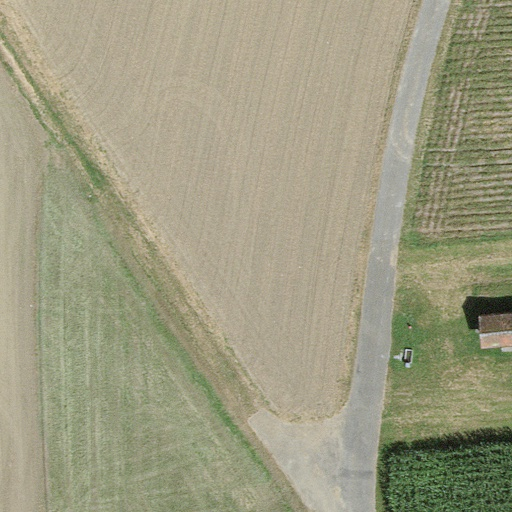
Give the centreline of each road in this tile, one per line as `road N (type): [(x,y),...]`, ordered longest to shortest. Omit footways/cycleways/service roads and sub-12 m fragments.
road 1 (track): [(328,511),(239,367),(38,87),(0,21)]
road 2 (track): [(426,0),(364,230),(344,511)]
